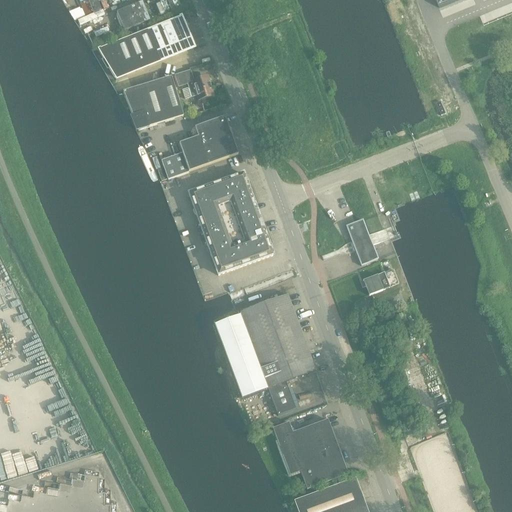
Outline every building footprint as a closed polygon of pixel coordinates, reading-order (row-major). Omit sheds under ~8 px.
[(106,0),(87,0),(90,6),(93,14),(101,11),(98,3),(106,0)] [(176,0),(169,0),(167,1),(172,15),(181,12),(176,0)] [(438,0),(441,6),(438,7),(439,9),(460,0),(438,0)] [(142,3),(116,14),(124,32),(150,21),(142,3)] [(181,17),(179,18),(179,19),(100,50),(98,51),(114,79),(193,47),(181,17)] [(190,72),(175,76),(178,88),(187,85),(189,89),(182,91),(185,100),(191,98),(197,96),(199,101),(213,96),(207,78),(194,83),(190,72)] [(132,117),(131,117),(137,132),(149,129),(149,128),(183,118),(171,78),(123,93),(132,117)] [(441,103),(436,104),(441,117),(446,115),(441,103)] [(194,129),(198,138),(179,145),(189,173),(238,155),(225,118),(194,129)] [(163,169),(157,171),(162,182),(167,180),(168,181),(189,173),(182,154),(161,162),(163,169)] [(243,175),(189,195),(218,277),(273,257),(243,175)] [(373,250),(366,232),(362,221),(346,228),(351,242),(355,252),(361,267),(377,261),(373,250)] [(381,240),(388,237),(385,229),(378,232),(381,240)] [(383,274),(362,282),(363,283),(364,282),(369,296),(368,296),(368,297),(372,296),(376,306),(389,300),(393,299),(396,296),(398,293),(399,289),(398,285),(397,281),(393,271),(383,274)] [(239,317),(214,327),(242,400),(266,391),(266,390),(267,390),(268,390),(285,384),(286,383),(297,379),(315,373),(308,353),(307,353),(290,307),(291,307),(287,296),(239,314),(240,317),(241,318),(239,318),(239,317)] [(400,367),(424,431),(442,424),(419,361),(400,367)] [(268,390),(267,390),(277,417),(295,410),(285,384),(268,390)] [(288,424),(272,430),(289,477),(299,473),(306,491),(348,476),(327,421),(292,434),(288,424)] [(367,511),(355,480),(294,502),(297,511),(367,511)]
